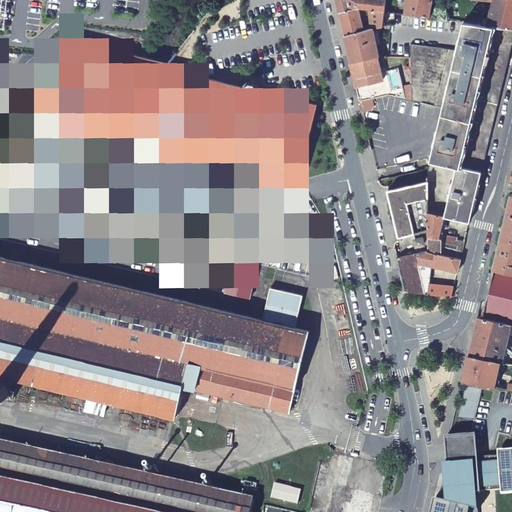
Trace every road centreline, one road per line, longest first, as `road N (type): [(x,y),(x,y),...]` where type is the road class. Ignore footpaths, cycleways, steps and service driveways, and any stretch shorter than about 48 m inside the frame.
road 1 (secondary): [(316,0),(395,342)]
road 2 (secondary): [(511,110),(459,318),(443,331),(395,342)]
road 3 (secondary): [(395,342),(417,468),(409,511)]
